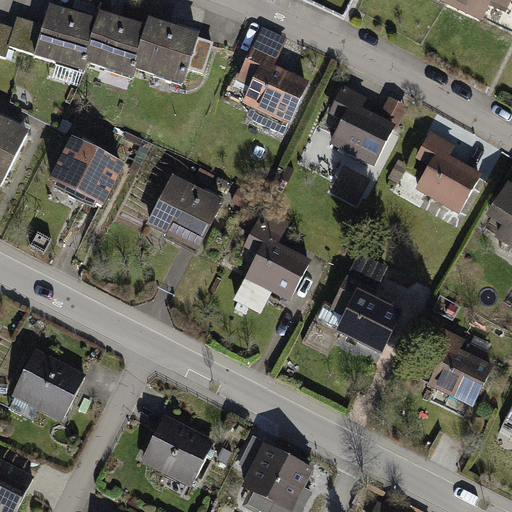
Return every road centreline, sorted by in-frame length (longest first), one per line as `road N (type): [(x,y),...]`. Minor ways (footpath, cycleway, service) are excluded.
road 1 (tertiary): [(365,449),(0,264)]
road 2 (residential): [(233,0),(401,75),(511,139)]
road 3 (tertiary): [(489,511),(365,449)]
